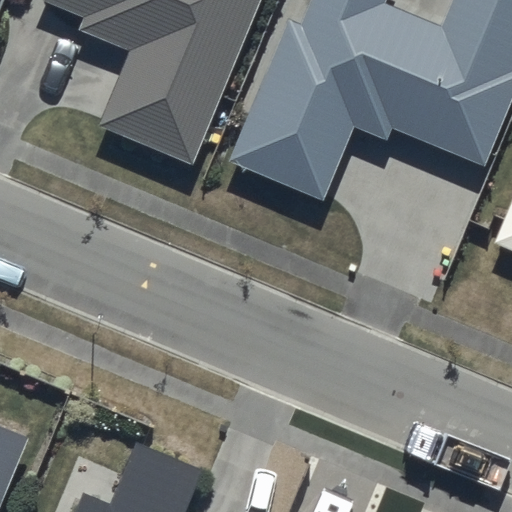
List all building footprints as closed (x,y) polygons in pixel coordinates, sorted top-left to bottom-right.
[(98,128),(188,165),(257,0),(40,0),(40,1),(86,20),(80,34),(129,54),(98,128)] [(511,0),(449,0),(439,26),(383,3),(384,0),(309,0),(299,25),(285,20),(227,161),(321,200),(351,127),(385,139),(389,128),(486,164),(511,96),(511,0)] [(511,193),(493,244),(511,251),(511,193)] [(0,500),(27,437),(0,426),(0,500)] [(181,511),(199,468),(133,441),(109,505),(82,494),(74,511),(181,511)]
